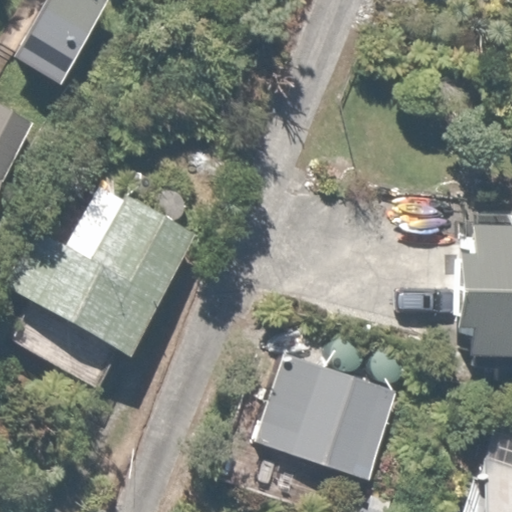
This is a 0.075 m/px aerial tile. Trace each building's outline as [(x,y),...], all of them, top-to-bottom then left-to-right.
[(0,200),(3,196),(0,194),(0,169),(28,121),(0,105),(0,200)] [(18,293),(0,324),(0,337),(79,383),(103,342),(121,352),(190,232),(90,174),(52,239),(34,229),(2,284),(18,293)] [(511,221),(454,220),(450,354),(511,355),(511,221)] [(393,383),(272,346),(243,442),(364,478),(393,383)] [(511,511),(511,463),(488,456),(469,511),(511,511)]
